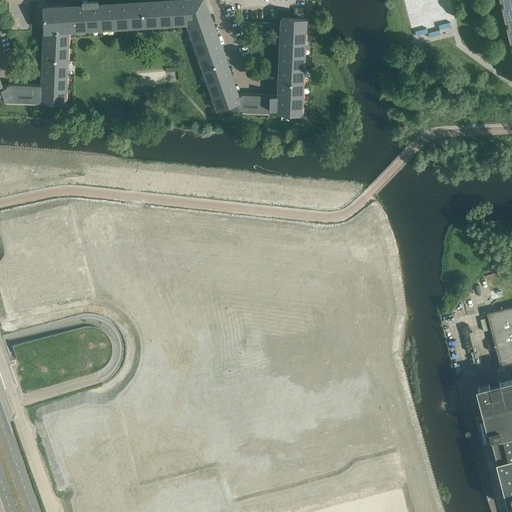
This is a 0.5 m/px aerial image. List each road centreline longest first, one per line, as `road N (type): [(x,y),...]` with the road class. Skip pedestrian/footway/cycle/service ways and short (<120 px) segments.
road 1 (unclassified): [(55,511),(0,339)]
road 2 (unknown): [(506,511),(471,390),(479,374),(511,362)]
